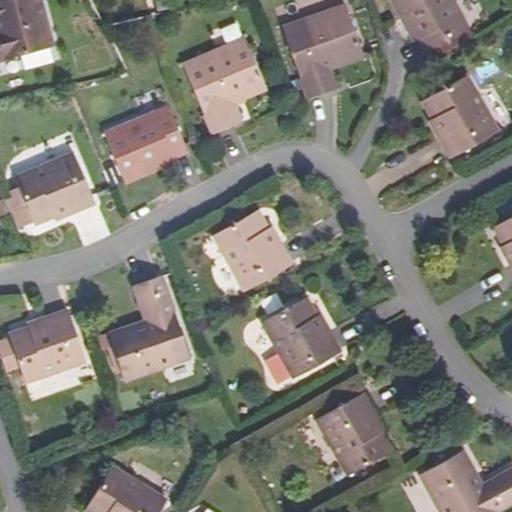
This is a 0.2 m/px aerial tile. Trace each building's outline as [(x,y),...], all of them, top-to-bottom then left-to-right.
[(0,65),(51,51),(35,0),(7,0),(0,2),(0,65)] [(467,44),(442,0),(405,0),(387,10),(402,34),(405,34),(424,68),(467,44)] [(318,33),(345,24),(343,17),(315,27),(318,33)] [(363,69),(345,24),(318,33),(315,27),(280,41),(307,109),(335,98),(330,81),(363,69)] [(220,73),(249,61),(247,55),(217,66),(220,73)] [(267,107),(249,61),(220,73),(217,66),(183,79),(210,149),(239,138),(232,119),(267,107)] [(499,147),(468,91),(424,116),(442,148),(437,152),(450,174),(499,147)] [(187,166),(168,120),(105,148),(126,197),(153,185),(150,181),(187,166)] [(8,211),(20,239),(35,233),(36,236),(71,220),(73,224),(97,214),(76,164),(17,188),(24,205),(8,211)] [(278,256),(259,224),(216,249),(246,303),(293,276),(281,254),(278,256)] [(511,232),(495,242),(511,271),(511,274),(508,276),(511,282),(511,232)] [(193,368),(165,287),(135,297),(148,332),(112,346),(128,392),(193,368)] [(325,341),(306,311),(262,335),(292,389),(341,362),(328,339),(325,341)] [(0,353),(0,358),(6,375),(20,371),(22,377),(28,393),(88,372),(71,321),(47,329),(47,333),(12,345),(13,348),(0,353)] [(20,371),(6,375),(8,382),(22,377),(20,371)] [(377,426),(365,405),(316,432),(346,488),(391,462),(373,429),(377,426)] [(433,511),(511,511),(511,479),(481,495),(464,462),(420,486),(433,511)] [(168,511),(170,510),(116,476),(92,511),(168,511)]
